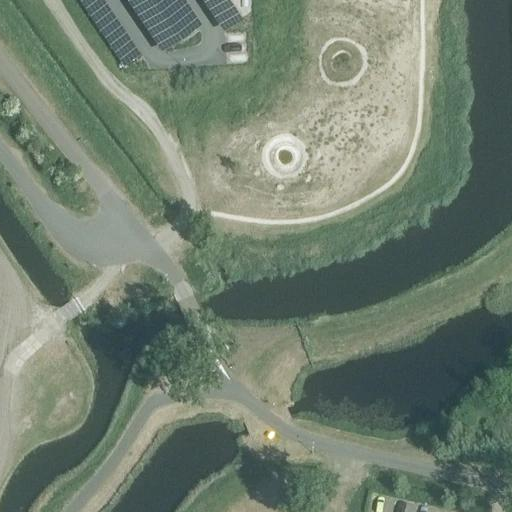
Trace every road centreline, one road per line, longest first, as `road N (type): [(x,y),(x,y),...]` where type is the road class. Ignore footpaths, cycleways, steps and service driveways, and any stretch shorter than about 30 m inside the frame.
road 1 (unclassified): [(511,491),(301,440),(233,391)]
road 2 (track): [(182,176),(147,113),(110,87),(51,0)]
road 3 (unclassified): [(233,391),(201,386),(159,403),(72,511)]
road 4 (unclassified): [(130,228),(0,65)]
road 5 (unclassified): [(0,149),(75,237),(97,241),(130,228)]
road 6 (track): [(182,176),(161,58)]
